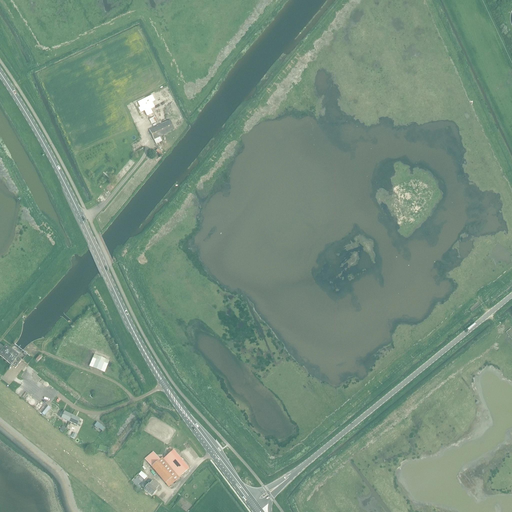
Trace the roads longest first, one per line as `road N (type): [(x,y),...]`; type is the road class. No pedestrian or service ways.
road 1 (primary): [(164,385),(0,73)]
road 2 (tertiary): [(284,481),(511,294)]
road 3 (primary): [(249,501),(164,385)]
